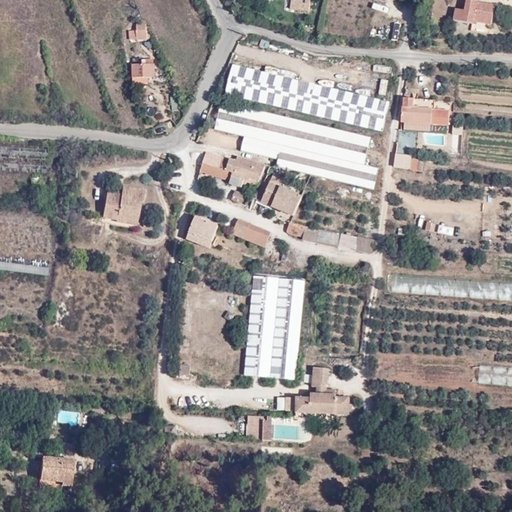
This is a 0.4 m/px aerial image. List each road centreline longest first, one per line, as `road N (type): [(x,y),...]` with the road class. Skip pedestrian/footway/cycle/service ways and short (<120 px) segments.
road 1 (unclassified): [(0,127),(170,142),(196,119),(237,20)]
road 2 (unclassified): [(237,20),(307,44),(511,57)]
